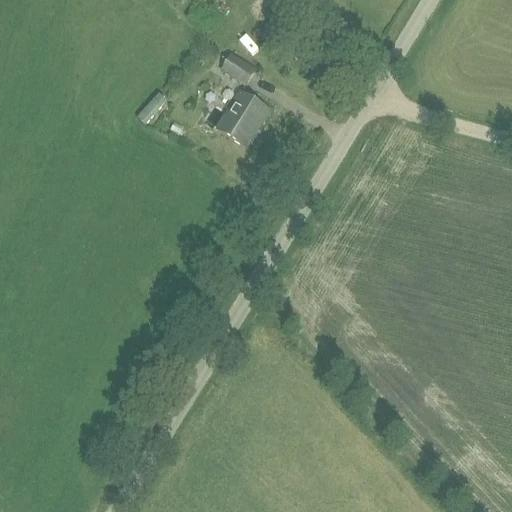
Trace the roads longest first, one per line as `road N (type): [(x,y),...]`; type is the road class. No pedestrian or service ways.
road 1 (unclassified): [(116,511),(431,0)]
road 2 (track): [(372,95),(511,140)]
